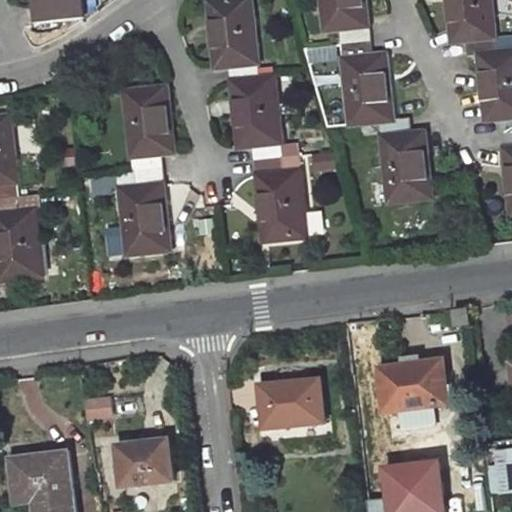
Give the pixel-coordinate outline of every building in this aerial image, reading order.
[(75,12),(73,0),(31,0),(34,17),(75,12)] [(208,0),(215,55),(228,53),(256,51),(249,0),(208,0)] [(321,0),(324,18),(337,17),(366,14),(364,0),(321,0)] [(447,0),(452,30),(465,29),(493,26),(489,0),(447,0)] [(339,31),(368,29),(366,14),(337,17),(339,31)] [(475,41),(494,39),(493,26),(465,29),(466,42),(475,41)] [(341,45),(369,42),(368,29),(339,31),(341,45)] [(511,104),(511,36),(494,39),(475,41),(484,108),(499,106),(511,104)] [(341,45),(350,113),(381,109),(392,107),(384,40),(369,42),(341,45)] [(230,70),(258,66),(256,51),(228,53),(230,70)] [(230,70),(237,131),(253,129),(279,126),(272,64),(258,66),(230,70)] [(170,139),(163,74),(122,78),(129,144),(156,141),(170,139)] [(511,104),(499,106),(501,121),(511,119),(511,104)] [(0,105),(0,172),(13,171),(6,105),(0,105)] [(381,109),(382,124),(409,121),(406,105),(392,107),(381,109)] [(429,185),(421,119),(409,121),(382,124),(390,190),(429,185)] [(511,119),(501,121),(503,135),(511,134),(511,119)] [(255,147),(281,144),(279,126),(253,129),(255,147)] [(511,134),(503,135),(511,201),(511,134)] [(311,151),(336,148),(334,143),(333,138),(309,141),(311,151)] [(156,141),(129,144),(132,163),(158,160),(156,141)] [(305,223),(295,142),(281,144),(255,147),(257,163),(264,227),(305,223)] [(133,177),(160,174),(158,160),(132,163),(133,177)] [(13,171),(0,172),(0,189),(15,188),(13,171)] [(168,239),(160,174),(133,177),(120,179),(129,244),(168,239)] [(0,189),(0,267),(38,264),(30,202),(44,200),(42,184),(15,188),(0,189)] [(475,324),(473,307),(458,309),(459,326),(475,324)] [(456,406),(451,357),(384,364),(389,413),(456,406)] [(335,422),(330,375),(266,382),(271,429),(335,422)] [(511,448),(490,450),(493,494),(511,492),(511,448)] [(173,492),(168,454),(120,460),(125,497),(173,492)] [(73,511),(67,464),(20,470),(24,508),(45,506),(45,511),(73,511)] [(434,482),(412,484),(415,511),(446,511),(442,481),(434,482)]
